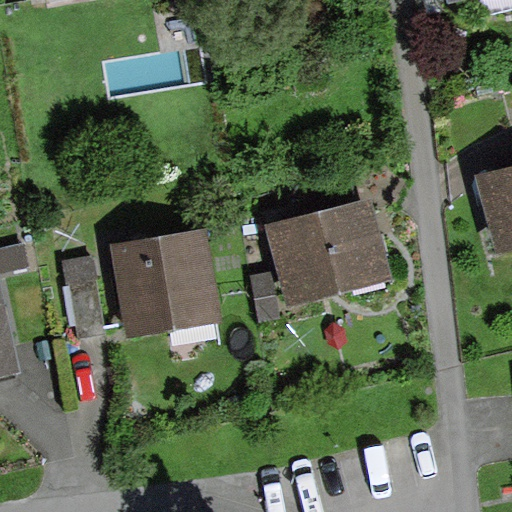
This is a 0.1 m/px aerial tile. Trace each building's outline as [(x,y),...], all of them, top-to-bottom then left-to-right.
[(511,173),(483,181),(498,242),(511,238),(511,173)] [(384,272),(369,209),(275,232),(290,295),(384,272)] [(200,231),(115,246),(129,330),(166,324),(165,316),(213,308),(200,231)] [(95,276),(65,282),(76,340),(106,335),(95,276)] [(278,317),(271,276),(253,279),(260,320),(278,317)] [(0,311),(0,369),(13,366),(0,311)]
